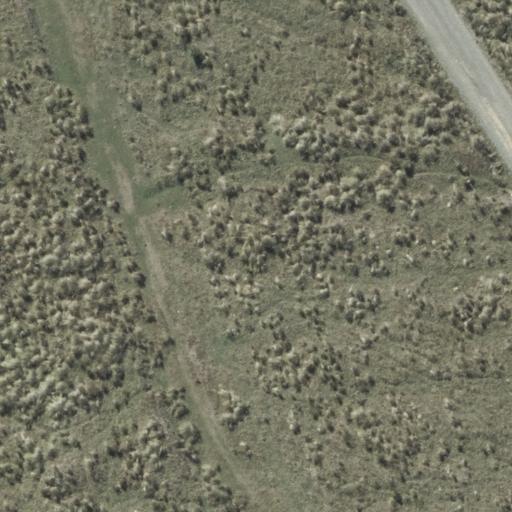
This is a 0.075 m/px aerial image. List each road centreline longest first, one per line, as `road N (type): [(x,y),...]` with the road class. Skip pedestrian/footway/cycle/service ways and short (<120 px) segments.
road 1 (track): [(277,511),(227,429),(52,0)]
road 2 (track): [(432,0),(511,122)]
